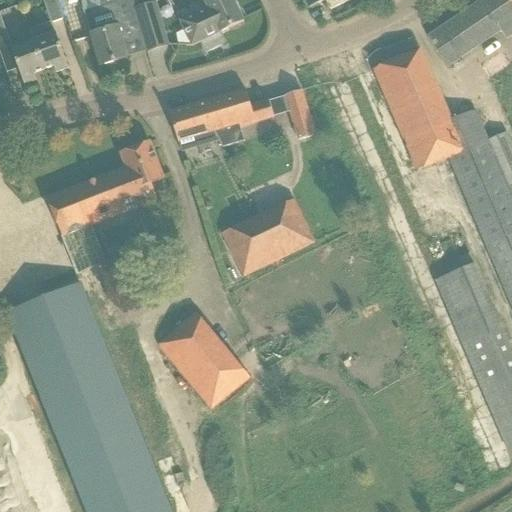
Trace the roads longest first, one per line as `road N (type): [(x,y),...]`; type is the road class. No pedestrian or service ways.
road 1 (residential): [(300,51),(147,97),(0,127)]
road 2 (residential): [(423,0),(300,51)]
